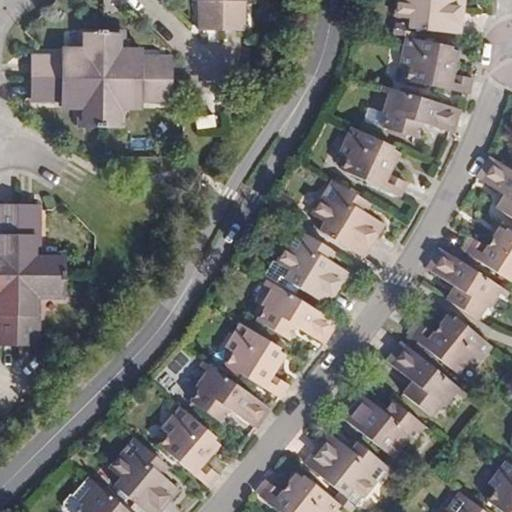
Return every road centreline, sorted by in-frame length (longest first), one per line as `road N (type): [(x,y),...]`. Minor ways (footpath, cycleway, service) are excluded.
road 1 (residential): [(508,50),(470,154),(379,312),(218,511)]
road 2 (tertiary): [(0,490),(151,339),(180,299)]
road 3 (tertiary): [(308,91),(273,126),(229,193),(194,252),(180,299)]
road 4 (tertiary): [(180,299),(216,264),(291,137),(308,91)]
